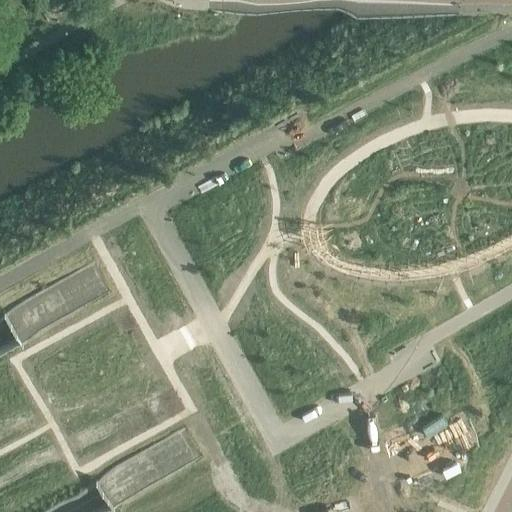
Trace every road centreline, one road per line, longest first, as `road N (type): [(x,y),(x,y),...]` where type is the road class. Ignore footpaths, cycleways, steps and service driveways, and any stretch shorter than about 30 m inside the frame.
road 1 (motorway): [(0,445),(511,161)]
road 2 (motorway): [(0,485),(511,202)]
road 3 (motorway): [(511,112),(0,394)]
road 4 (motorway): [(511,61),(0,343)]
road 5 (motorway): [(511,19),(0,289)]
road 6 (motorway): [(57,511),(511,260)]
road 7 (motorway): [(143,511),(511,302)]
road 8 (track): [(361,394),(397,511)]
